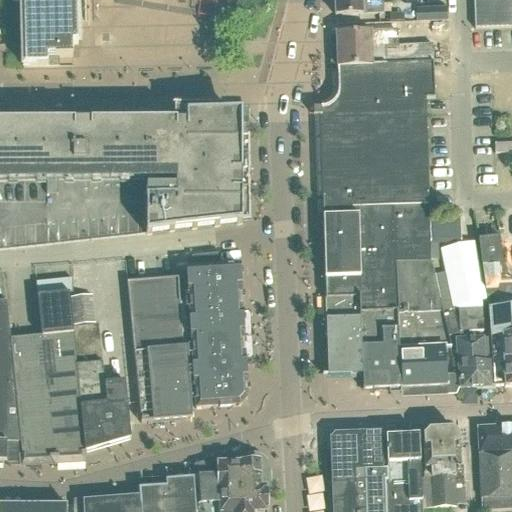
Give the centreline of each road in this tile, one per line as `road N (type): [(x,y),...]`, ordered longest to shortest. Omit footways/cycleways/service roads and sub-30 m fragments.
road 1 (residential): [(282,231),(0,262)]
road 2 (residential): [(282,231),(296,511)]
road 3 (residential): [(300,0),(278,88),(282,231)]
